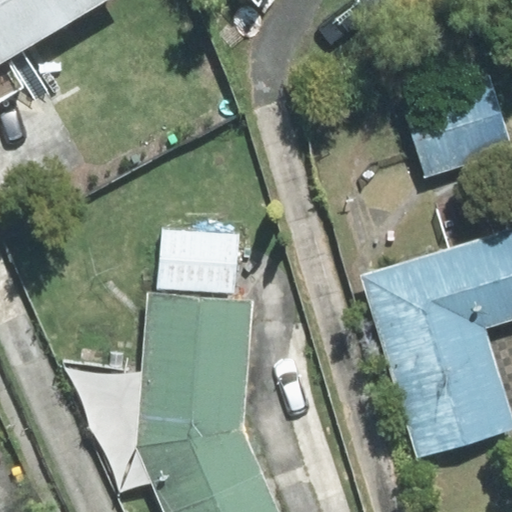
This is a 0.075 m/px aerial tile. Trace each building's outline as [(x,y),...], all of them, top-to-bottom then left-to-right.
[(0,0),(0,100),(26,85),(34,98),(46,90),(22,52),(108,0),(0,0)] [(511,148),(488,74),(402,101),(426,176),(511,149),(511,148)] [(157,288),(235,293),(239,234),(162,229),(157,288)] [(511,319),(511,230),(361,276),(416,458),(511,429),(511,419),(484,328),(511,319)] [(278,511),(243,429),(253,301),(148,292),(136,447),(163,511),(278,511)]
